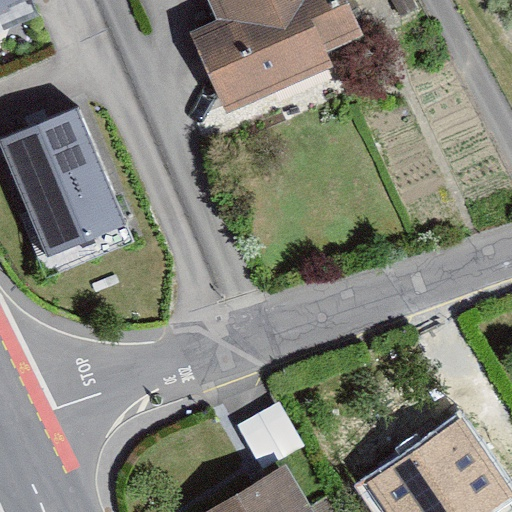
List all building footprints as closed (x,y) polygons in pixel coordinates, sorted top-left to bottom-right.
[(27,0),(0,0),(0,31),(35,18),(27,0)] [(332,0),(193,0),(198,10),(168,24),(207,110),(312,62),(302,41),(343,22),(332,0)] [(511,0),(491,0),(511,34),(511,33),(511,0)] [(87,116),(4,149),(59,288),(142,255),(87,116)] [(511,442),(471,376),(444,393),(495,476),(511,465),(511,442)] [(448,416),(347,488),(363,511),(474,511),(502,492),(448,416)] [(188,511),(292,511),(270,469),(188,511)]
